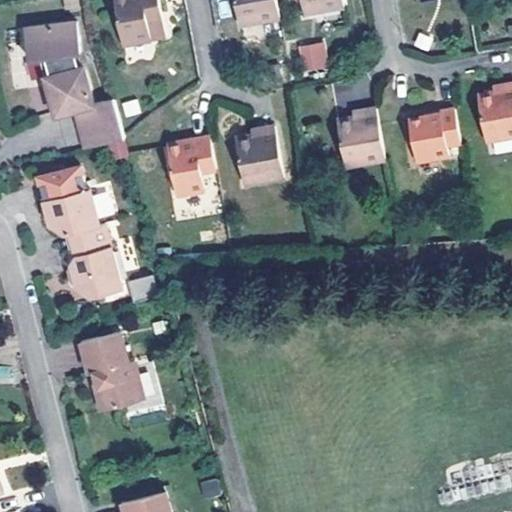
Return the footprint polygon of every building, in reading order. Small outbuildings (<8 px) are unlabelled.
[(107,0),(116,42),(149,36),(146,21),(161,18),(160,8),(158,0),(107,0)] [(158,0),(160,8),(167,7),(165,0),(158,0)] [(280,17),(276,0),(235,0),(240,24),(280,17)] [(344,0),(302,0),(304,12),(345,5),(344,0)] [(121,138),(125,138),(114,98),(97,103),(88,70),(88,69),(87,68),(86,68),(86,67),(85,67),(84,67),(83,67),(82,67),(78,51),(84,50),(80,20),(28,26),(31,56),(43,54),(48,54),(50,63),(57,92),(57,93),(55,94),(54,95),(54,96),(54,97),(54,98),(58,114),(77,108),(81,108),(83,116),(79,117),(87,147),(121,138)] [(322,48),(303,50),(305,67),(324,64),(322,48)] [(43,54),(54,98),(54,97),(54,96),(54,95),(55,94),(57,93),(57,92),(50,63),(48,54),(43,54)] [(511,134),(511,82),(501,84),(502,90),(498,91),(494,91),(476,94),(484,139),(511,134)] [(387,160),(377,108),(363,111),(364,117),(359,118),(355,118),(339,122),(347,167),(387,160)] [(455,109),(441,111),(441,115),(435,116),(425,118),(411,121),(417,160),(451,154),(450,144),(461,142),(455,109)] [(441,115),(441,111),(440,109),(424,111),(425,118),(435,116),(441,115)] [(275,124),(261,126),(262,131),(257,133),(252,133),(237,137),(244,183),(285,175),(275,124)] [(220,183),(211,134),(191,139),(192,144),(179,146),(178,141),(165,144),(170,175),(183,173),(187,188),(220,183)] [(84,161),(49,170),(55,194),(48,196),(51,210),(57,233),(68,230),(75,229),(79,251),(74,260),(76,267),(80,285),(95,293),(126,285),(109,219),(103,220),(93,183),(90,184),(84,161)] [(75,229),(68,230),(73,250),(79,251),(75,229)] [(226,241),(226,231),(203,233),(203,242),(226,241)] [(74,282),(80,285),(76,267),(74,260),(70,266),(74,282)] [(128,280),(132,301),(156,297),(153,276),(128,280)] [(125,328),(84,338),(92,371),(96,371),(100,369),(101,375),(103,383),(99,384),(105,408),(148,397),(139,358),(133,360),(125,328)] [(219,480),(202,480),(202,495),(219,495),(219,480)] [(175,511),(169,488),(125,499),(128,511),(175,511)]
